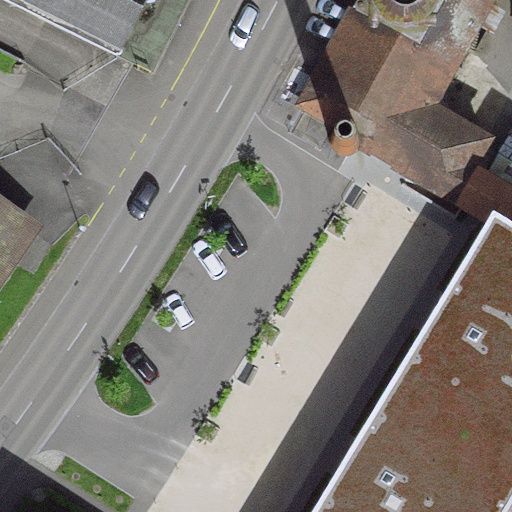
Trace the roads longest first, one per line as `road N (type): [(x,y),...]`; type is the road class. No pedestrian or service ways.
road 1 (secondary): [(0,419),(288,0)]
road 2 (unknown): [(145,212),(0,124)]
